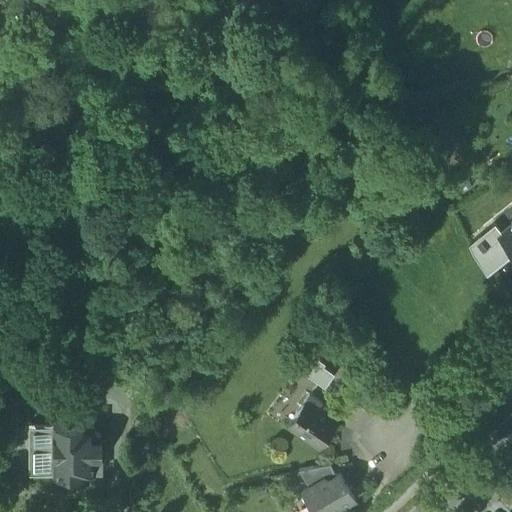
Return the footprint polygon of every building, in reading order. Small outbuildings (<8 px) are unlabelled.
[(511,225),(511,226),(511,227),(502,236),(499,239),(511,254),(511,225)] [(502,236),(495,227),(479,240),(487,250),(489,248),(503,266),(511,258),(511,254),(499,239),(502,236)] [(487,250),(479,240),(469,248),(474,258),(487,279),(503,266),(489,248),(487,250)] [(153,322),(140,319),(135,337),(148,341),(153,322)] [(143,362),(148,341),(135,337),(130,358),(143,362)] [(300,371),(314,380),(323,367),(324,364),(311,355),(300,371)] [(334,374),(323,367),(314,380),(325,388),(334,374)] [(186,382),(170,391),(181,413),(198,404),(186,382)] [(288,427),(319,448),(337,422),(325,414),(329,408),(310,394),(288,427)] [(55,423),(55,442),(55,470),(57,470),(57,472),(61,476),(69,476),(73,472),(73,471),(94,471),(94,468),(94,456),(101,456),(101,431),(94,431),(94,423),(55,422),(55,423)] [(55,442),(55,423),(30,423),(30,441),(55,442)] [(30,470),(55,470),(55,442),(30,441),(30,470)] [(299,471),(309,488),(324,479),(330,480),(337,476),(330,464),(299,471)] [(303,492),(315,511),(334,511),(355,500),(340,474),(337,476),(330,480),(324,479),(309,488),(303,492)]
